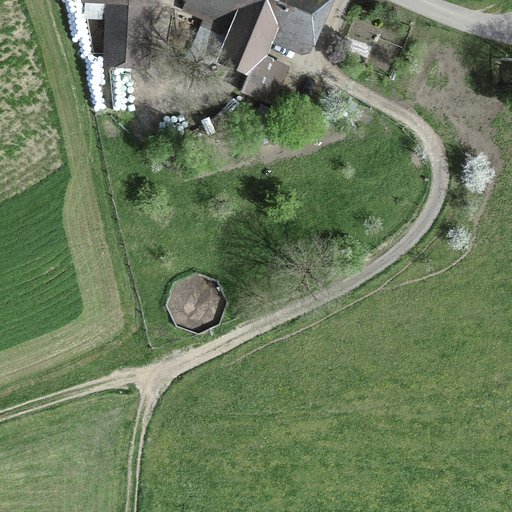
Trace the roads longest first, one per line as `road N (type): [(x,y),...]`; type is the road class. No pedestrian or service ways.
road 1 (track): [(345,0),(312,77),(377,106),(432,144),(438,210),(383,264),(269,325),(144,377),(0,420)]
road 2 (track): [(160,370),(137,426),(128,511)]
